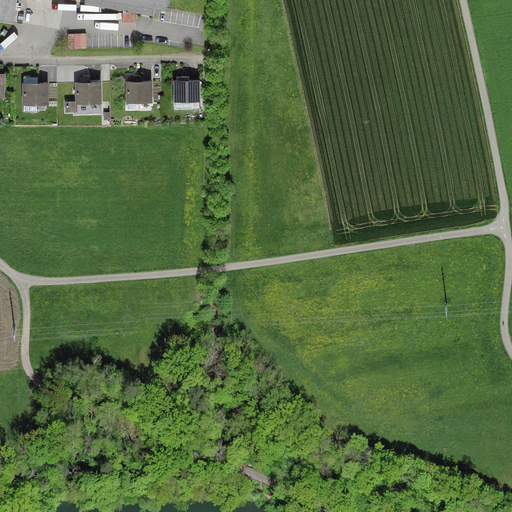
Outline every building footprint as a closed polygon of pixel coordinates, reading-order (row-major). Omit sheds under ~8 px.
[(0,0),(0,19),(11,22),(15,0),(0,0)] [(109,0),(165,10),(166,0),(109,0)] [(77,46),(89,46),(89,32),(77,33),(77,46)] [(138,101),(150,101),(149,81),(139,81),(139,75),(132,76),(133,82),(126,82),(127,108),(138,108),(138,101)] [(82,76),(82,82),(75,83),(75,102),(76,102),(99,102),(99,82),(89,82),(89,76),(82,76)] [(190,100),(197,100),(197,80),(188,81),(187,76),(180,76),(180,81),(174,81),(174,108),(190,108),(190,100)] [(23,103),(46,103),(46,83),(22,84),(23,103)] [(76,110),(76,102),(75,102),(65,102),(65,110),(76,110)]
